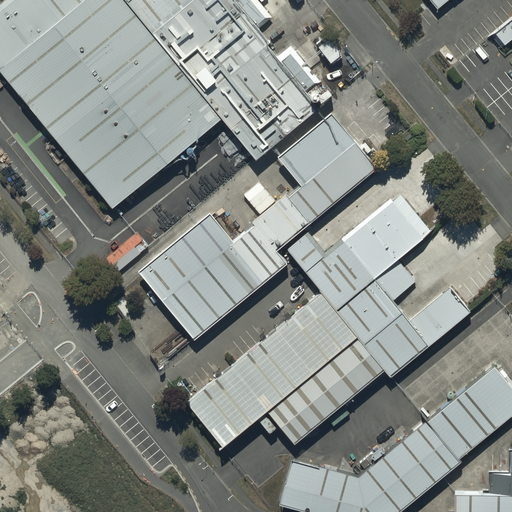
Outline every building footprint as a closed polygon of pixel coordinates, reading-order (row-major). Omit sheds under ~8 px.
[(124,0),(16,0),(0,14),(0,71),(114,208),(222,117),(124,0)] [(124,0),(222,117),(253,154),(329,91),(252,0),(124,0)] [(447,0),(429,0),(437,9),(447,0)] [(511,17),(501,27),(511,39),(511,17)] [(212,214),(142,272),(198,339),(285,266),(276,254),(378,169),(331,114),(277,159),(298,184),(233,239),(212,214)] [(275,198),(264,185),(248,199),(258,211),(275,198)] [(384,367),(391,376),(471,309),(455,290),(414,325),(395,302),(420,281),(399,256),(425,235),(397,202),(327,261),(306,237),(287,252),(320,291),(356,334),(384,367)] [(320,291),(188,401),(224,443),(266,409),(356,334),(320,291)] [(384,367),(356,334),(266,409),(294,442),(384,367)] [(511,385),(494,364),(361,475),(293,460),(279,505),(301,511),(397,511),(511,416),(511,385)] [(488,491),(455,491),(454,511),(511,511),(511,449),(510,449),(509,472),(489,471),(488,491)]
